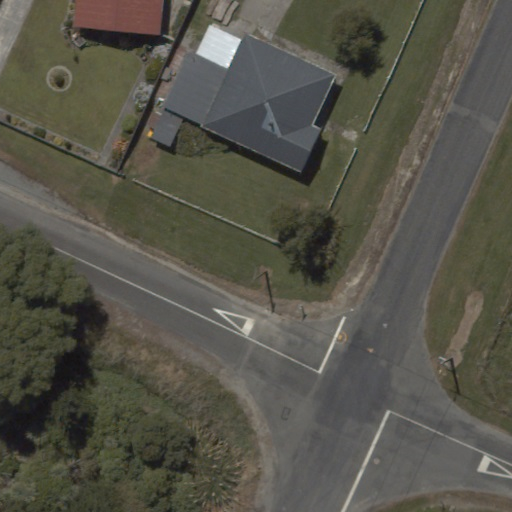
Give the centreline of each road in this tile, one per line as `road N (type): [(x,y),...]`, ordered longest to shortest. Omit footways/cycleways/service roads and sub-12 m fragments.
road 1 (residential): [(353,389),(511,25)]
road 2 (residential): [(0,222),(353,389)]
road 3 (residential): [(353,389),(511,464)]
road 4 (residential): [(295,511),(353,389)]
